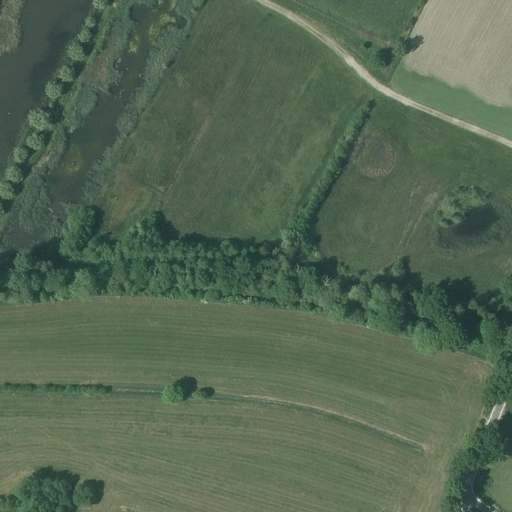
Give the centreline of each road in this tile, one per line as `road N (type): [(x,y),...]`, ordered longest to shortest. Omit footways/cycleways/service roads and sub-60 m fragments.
road 1 (track): [(253,0),(321,35),(388,95),(511,144)]
road 2 (tertiary): [(463,494),(511,381)]
